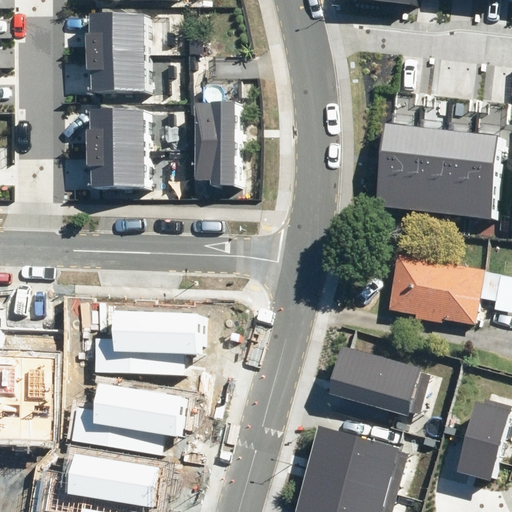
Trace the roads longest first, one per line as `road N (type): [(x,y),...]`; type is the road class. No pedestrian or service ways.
road 1 (residential): [(306,253),(238,511)]
road 2 (residential): [(306,253),(44,241)]
road 3 (residential): [(44,241),(48,0)]
road 4 (residential): [(306,34),(317,152),(306,253)]
road 5 (residential): [(306,34),(511,52)]
